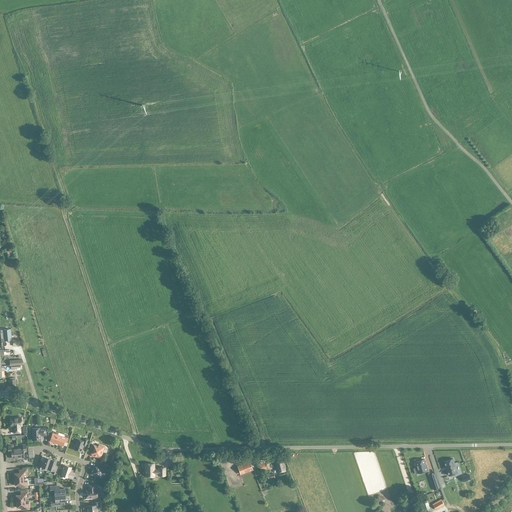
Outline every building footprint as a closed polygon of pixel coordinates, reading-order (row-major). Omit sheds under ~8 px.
[(12,340),(11,329),(4,330),(5,341),(12,340)] [(21,417),(10,418),(11,426),(13,426),(13,433),(20,433),(20,425),(22,425),(21,417)] [(40,428),(32,428),(32,440),(41,440),(41,436),(46,435),(46,428),(40,428)] [(64,436),(58,434),(58,433),(53,431),(50,441),(55,443),(56,442),(63,445),(64,440),(67,441),(68,436),(65,435),(64,436)] [(77,439),(74,449),(81,451),(83,445),(86,446),(88,440),(84,439),(83,441),(77,439)] [(17,448),(18,458),(24,457),(23,451),(26,451),(26,444),(23,444),(23,445),(21,445),(20,446),(21,448),(17,448)] [(91,444),(88,452),(92,453),(91,455),(100,458),(101,452),(102,452),(104,447),(99,445),(98,446),(91,444)] [(18,458),(17,448),(13,448),(13,447),(12,446),(11,446),(11,445),(8,445),(8,452),(11,452),(12,458),(18,458)] [(48,468),(51,459),(45,457),(43,463),(40,462),(38,468),(43,470),(45,467),(48,468)] [(444,461),(446,467),(447,467),(448,469),(447,469),(449,475),(458,473),(453,458),(444,461)] [(51,459),(48,468),(51,469),(50,473),(55,474),(57,468),(54,467),(56,461),(51,459)] [(420,473),(428,470),(424,459),(416,462),(418,467),(420,473)] [(283,460),(275,462),(277,473),(286,470),(283,460)] [(237,466),(240,473),(252,469),(249,461),(237,466)] [(142,474),(143,475),(144,476),(145,476),(154,476),(154,474),(158,474),(158,475),(165,475),(165,467),(158,467),(158,469),(154,469),(154,463),(152,463),(151,463),(150,462),(149,462),(148,463),(147,463),(145,463),(145,472),(144,472),(143,473),(142,473),(142,474)] [(93,467),(91,474),(99,477),(100,474),(104,476),(106,470),(105,470),(106,467),(97,464),(97,466),(96,468),(93,467)] [(73,479),(74,473),(70,471),(71,467),(65,465),(61,475),(68,477),(73,479)] [(15,479),(23,478),(23,475),(27,475),(26,469),(20,470),(20,473),(14,473),(15,479)] [(254,469),(241,473),(242,477),(255,473),(254,469)] [(23,478),(15,479),(15,485),(21,485),(21,488),(28,487),(27,481),(24,482),(23,478)] [(437,479),(431,481),(434,489),(440,488),(437,479)] [(95,484),(89,485),(89,488),(89,490),(86,490),(87,498),(98,497),(97,490),(95,490),(95,484)] [(55,495),(65,494),(64,488),(58,489),(57,485),(50,486),(50,492),(55,492),(55,495)] [(16,495),(16,501),(28,500),(28,497),(28,494),(28,491),(22,492),(22,495),(16,495)] [(65,494),(55,495),(55,501),(50,502),(51,505),(59,504),(59,501),(65,501),(65,494)] [(25,504),(25,501),(28,500),(16,501),(17,507),(23,507),(23,510),(29,509),(29,503),(25,504)] [(444,505),(442,500),(433,505),(436,509),(444,505)] [(86,511),(88,511),(97,511),(96,507),(100,507),(100,502),(93,502),(94,505),(87,505),(87,506),(86,506),(86,511)] [(413,511),(420,511),(418,503),(411,506),(413,511)]
